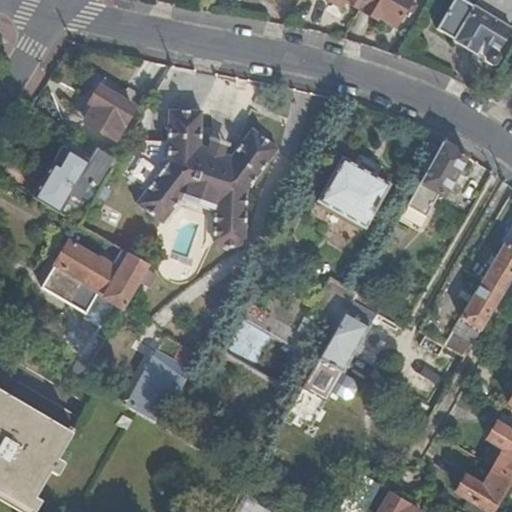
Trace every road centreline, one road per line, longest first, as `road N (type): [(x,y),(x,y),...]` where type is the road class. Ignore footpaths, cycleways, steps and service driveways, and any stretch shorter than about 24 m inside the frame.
road 1 (residential): [(54,10),(355,74),(434,106),(511,154)]
road 2 (unknown): [(209,42),(216,80),(159,105),(114,215)]
road 3 (unclassified): [(511,287),(407,465)]
